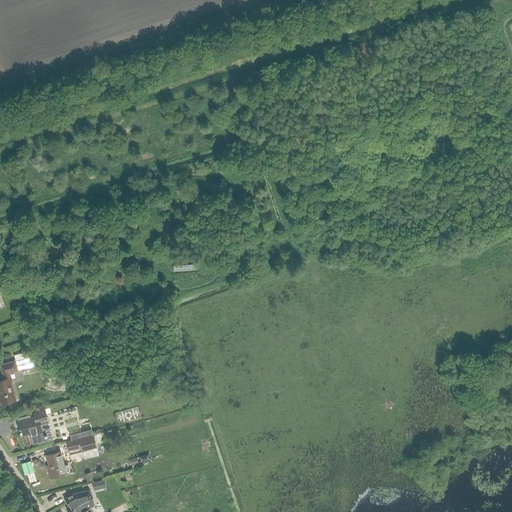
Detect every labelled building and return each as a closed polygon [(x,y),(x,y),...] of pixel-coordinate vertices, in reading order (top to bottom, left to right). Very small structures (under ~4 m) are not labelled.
[(51,334),(46,318),(21,326),(26,341),(51,334)] [(17,370),(15,361),(0,365),(2,375),(4,374),(5,379),(0,380),(0,401),(1,405),(15,401),(10,382),(12,382),(9,373),(17,370)] [(53,440),(49,428),(42,429),(41,424),(48,422),(44,407),(33,410),(34,417),(18,421),(21,431),(20,431),(20,433),(21,433),(22,436),(31,433),(31,435),(30,435),(33,444),(37,443),(38,444),(53,440)] [(68,451),(81,447),(82,452),(97,448),(93,435),(79,439),(66,442),(68,451)] [(66,474),(60,451),(46,455),(49,469),(47,470),(50,479),(66,474)] [(149,454),(138,457),(140,465),(151,462),(149,454)] [(105,482),(93,484),(94,491),(106,489),(105,482)] [(64,499),(67,504),(68,507),(66,508),(67,511),(90,511),(89,509),(92,507),(88,499),(92,496),(89,491),(74,494),(64,499)]
